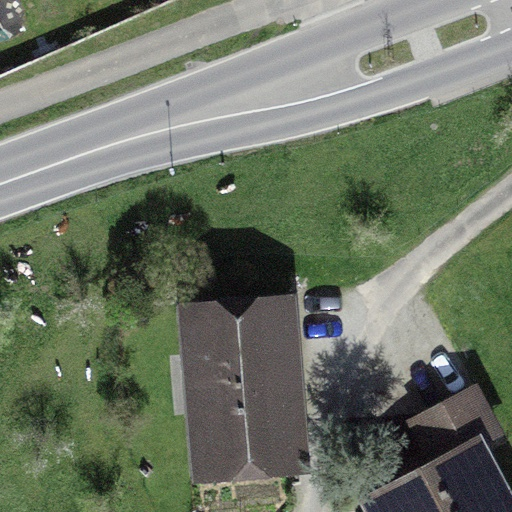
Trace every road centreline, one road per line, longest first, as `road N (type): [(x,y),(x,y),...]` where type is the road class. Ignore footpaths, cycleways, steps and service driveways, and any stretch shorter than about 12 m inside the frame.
road 1 (primary): [(511,6),(0,188)]
road 2 (track): [(283,0),(0,103)]
